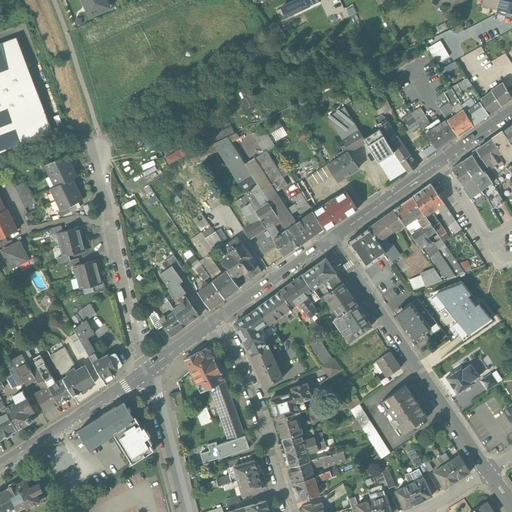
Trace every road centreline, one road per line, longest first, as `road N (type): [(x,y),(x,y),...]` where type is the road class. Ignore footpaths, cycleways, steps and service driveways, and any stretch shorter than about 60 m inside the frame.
road 1 (secondary): [(327,242),(487,470)]
road 2 (tertiary): [(511,112),(327,242)]
road 3 (residential): [(221,317),(248,373),(287,511)]
road 4 (secondary): [(147,370),(0,465)]
road 5 (residential): [(109,222),(147,370)]
road 6 (residential): [(147,370),(185,511)]
road 7 (residential): [(109,222),(75,217),(25,226),(7,184)]
road 8 (secondary): [(327,242),(221,317)]
